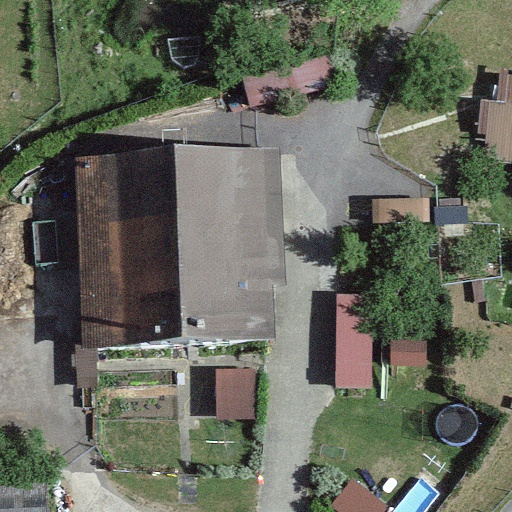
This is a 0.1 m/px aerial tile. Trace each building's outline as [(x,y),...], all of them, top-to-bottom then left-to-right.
[(511,152),(511,68),(489,69),(490,153),(511,152)] [(277,159),(76,167),(86,392),(287,384),(277,159)] [(339,289),(336,386),(373,387),(376,291),(339,289)] [(430,365),(430,313),(380,313),(380,365),(430,365)] [(354,478),(335,502),(348,511),(380,511),(387,504),(354,478)] [(0,511),(42,511),(41,496),(0,499),(0,511)]
